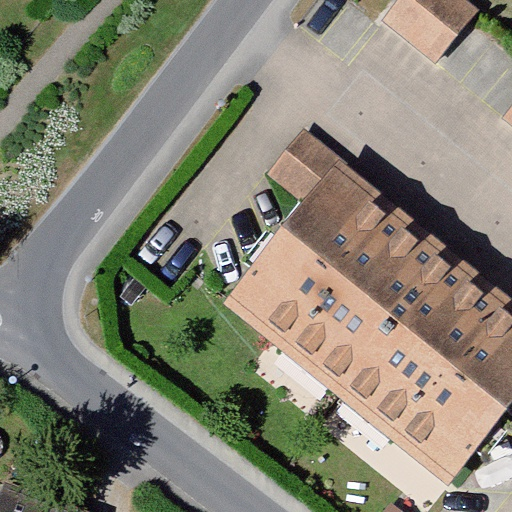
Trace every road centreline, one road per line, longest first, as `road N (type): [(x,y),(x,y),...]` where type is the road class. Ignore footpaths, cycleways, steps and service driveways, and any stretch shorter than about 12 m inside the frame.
road 1 (residential): [(248,0),(70,220),(36,277),(23,320)]
road 2 (residential): [(23,320),(46,358),(245,511)]
